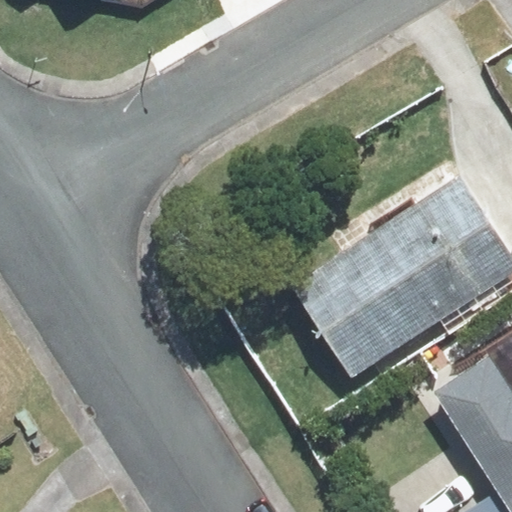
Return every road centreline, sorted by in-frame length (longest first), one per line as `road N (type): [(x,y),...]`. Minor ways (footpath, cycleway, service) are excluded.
road 1 (residential): [(381,0),(30,206)]
road 2 (residential): [(221,511),(30,206)]
